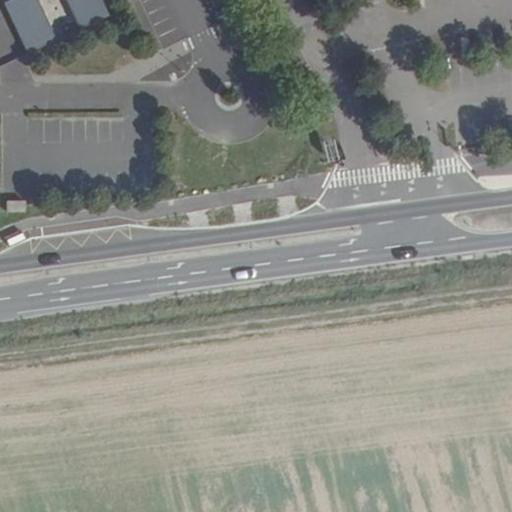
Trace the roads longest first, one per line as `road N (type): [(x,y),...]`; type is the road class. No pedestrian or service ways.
road 1 (track): [(511,293),(0,363)]
road 2 (primary): [(0,310),(511,241)]
road 3 (primary): [(511,198),(0,266)]
